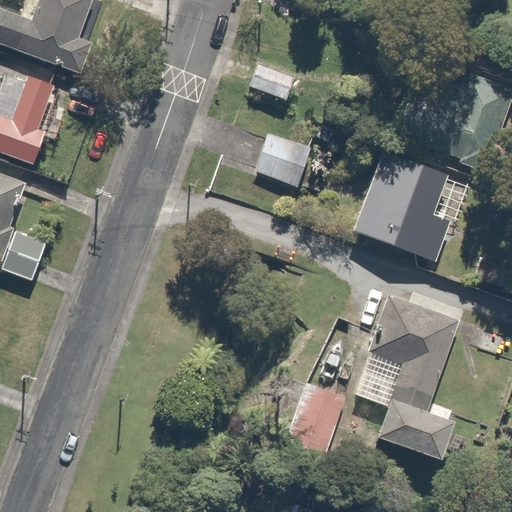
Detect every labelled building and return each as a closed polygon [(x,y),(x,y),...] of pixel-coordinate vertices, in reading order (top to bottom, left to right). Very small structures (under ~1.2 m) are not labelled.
[(0,31),(0,72),(50,88),(75,7),(51,0),(26,0),(15,36),(0,31)] [(393,109),(379,144),(471,180),(505,93),(455,74),(442,106),(428,100),(420,119),(393,109)] [(279,90),(243,78),(234,102),(270,115),(279,90)] [(0,171),(21,179),(49,103),(0,85),(0,171)] [(287,156),(246,140),(225,194),(266,210),(287,156)] [(438,188),(371,163),(339,248),(418,277),(433,237),(421,233),(438,188)] [(0,289),(11,294),(25,259),(0,248),(0,289)] [(439,332),(368,307),(349,363),(385,376),(377,400),(411,412),(439,332)] [(323,411),(289,402),(275,455),(309,464),(323,411)] [(449,434),(382,410),(366,453),(433,477),(449,434)]
